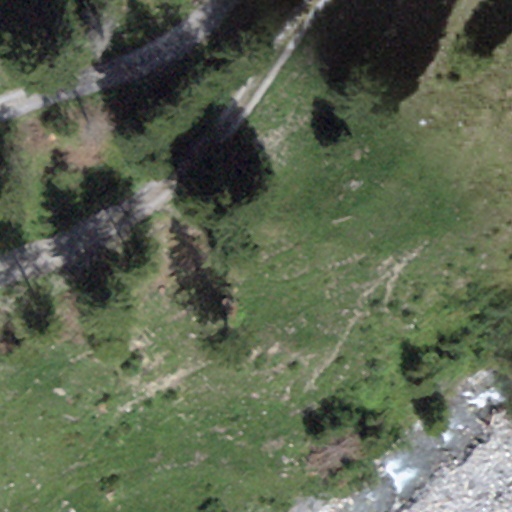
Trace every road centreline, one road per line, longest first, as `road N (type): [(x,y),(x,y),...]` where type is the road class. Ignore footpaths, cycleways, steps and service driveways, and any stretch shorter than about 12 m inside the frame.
road 1 (track): [(0,269),(135,211),(198,168),(320,0)]
road 2 (track): [(215,0),(113,69),(0,113)]
